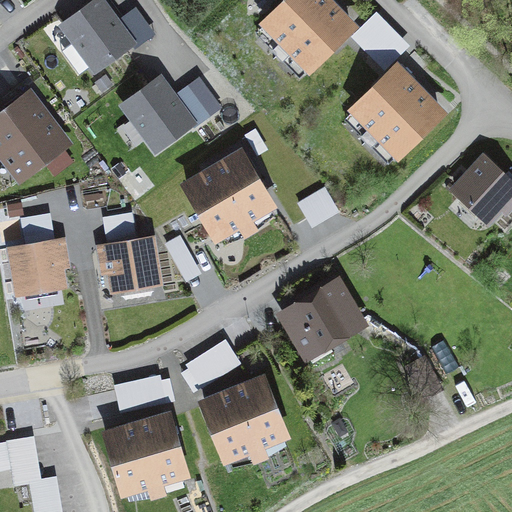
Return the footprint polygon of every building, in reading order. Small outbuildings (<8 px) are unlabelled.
[(135,0),(132,0),(122,7),(143,36),(155,27),(135,0)] [(283,61),(288,56),(304,73),(351,27),(324,0),(289,0),(261,28),(278,45),(273,50),(283,61)] [(65,26),(96,67),(130,43),(99,1),(65,26)] [(376,52),(391,67),(400,58),(385,43),(376,52)] [(366,131),(361,136),(371,147),(376,142),(393,159),(440,113),(396,69),(349,114),(366,131)] [(126,105),(156,147),(190,122),(159,81),(126,105)] [(0,115),(0,150),(2,153),(47,119),(28,94),(0,115)] [(21,178),(66,144),(47,119),(2,153),(21,178)] [(257,229),(249,216),(270,204),(241,155),(187,186),(216,235),(237,223),(244,237),(257,229)] [(505,209),(511,201),(511,184),(484,159),(455,190),(487,219),(500,205),(505,209)] [(313,224),(341,207),(326,183),(298,200),(313,224)] [(108,217),(113,246),(102,247),(106,270),(111,269),(115,289),(157,282),(150,239),(135,242),(131,213),(108,217)] [(19,292),(62,285),(58,265),(64,264),(60,241),(49,243),(44,215),(22,218),(27,247),(12,249),(19,292)] [(174,257),(187,250),(179,236),(166,244),(174,257)] [(310,301),(285,316),(312,361),(332,349),(327,341),(359,321),(333,277),(306,293),(310,301)] [(227,344),(190,368),(201,386),(239,363),(227,344)] [(425,397),(440,389),(423,358),(408,367),(425,397)] [(164,401),(160,380),(117,389),(121,411),(164,401)] [(283,433),(262,380),(205,404),(226,456),(283,433)] [(184,472),(168,417),(108,435),(124,489),(184,472)] [(34,481),(27,438),(8,441),(15,484),(31,482),(34,481)] [(55,511),(50,478),(34,481),(31,482),(35,511),(55,511)]
